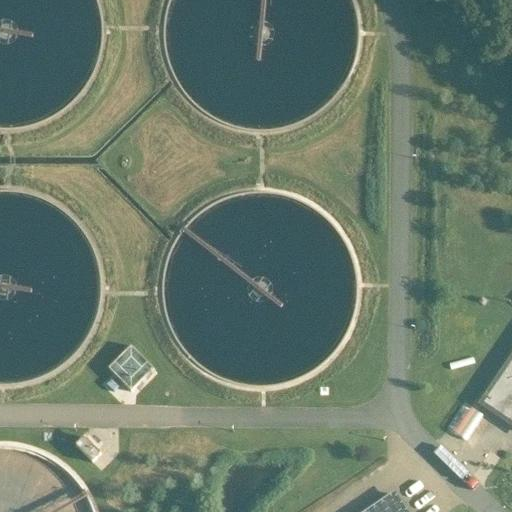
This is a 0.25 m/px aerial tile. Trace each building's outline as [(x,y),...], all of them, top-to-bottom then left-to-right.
[(132,347),(110,369),(113,373),(132,392),(155,370),(132,347)] [(511,359),(482,404),(511,424),(511,359)] [(448,428),(465,439),(481,415),(464,404),(448,428)] [(85,438),(76,446),(92,464),(102,455),(85,438)] [(409,511),(395,491),(363,511),(409,511)]
